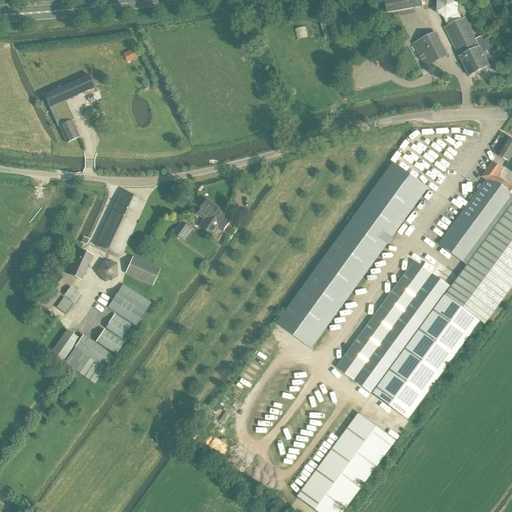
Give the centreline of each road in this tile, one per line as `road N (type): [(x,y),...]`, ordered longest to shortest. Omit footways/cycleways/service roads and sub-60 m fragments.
road 1 (unclassified): [(511,110),(385,122),(228,167),(134,183),(0,169)]
road 2 (secondary): [(0,15),(158,0)]
